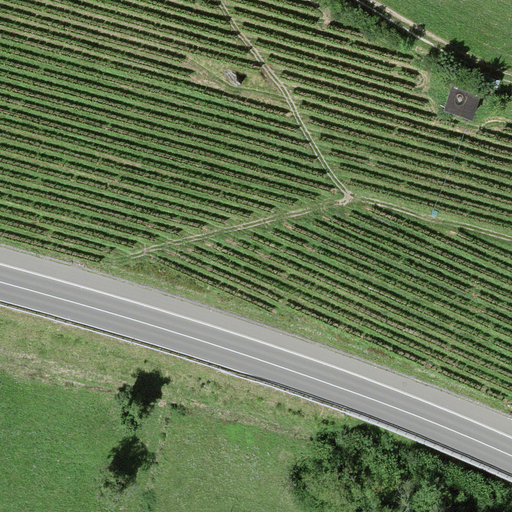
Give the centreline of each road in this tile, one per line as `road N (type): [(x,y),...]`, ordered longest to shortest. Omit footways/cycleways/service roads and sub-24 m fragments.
road 1 (secondary): [(0,283),(292,370),(511,457)]
road 2 (track): [(511,84),(362,0)]
